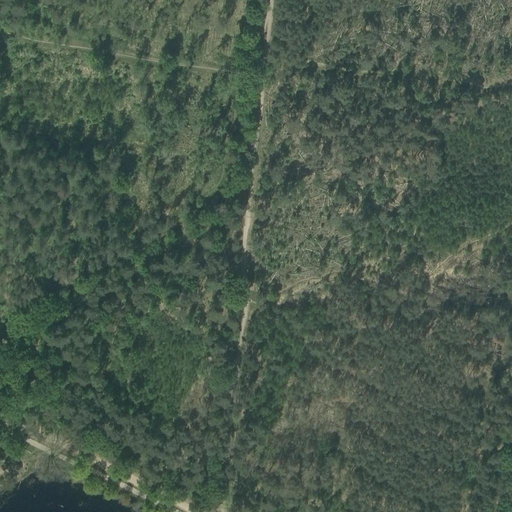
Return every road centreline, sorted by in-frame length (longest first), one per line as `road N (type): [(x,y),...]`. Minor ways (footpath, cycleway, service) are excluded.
road 1 (track): [(27,309),(225,193),(240,71)]
road 2 (track): [(240,315),(261,58)]
road 3 (track): [(5,32),(259,74)]
road 4 (track): [(261,58),(511,83)]
road 5 (track): [(190,511),(0,418)]
road 6 (track): [(223,511),(237,355)]
